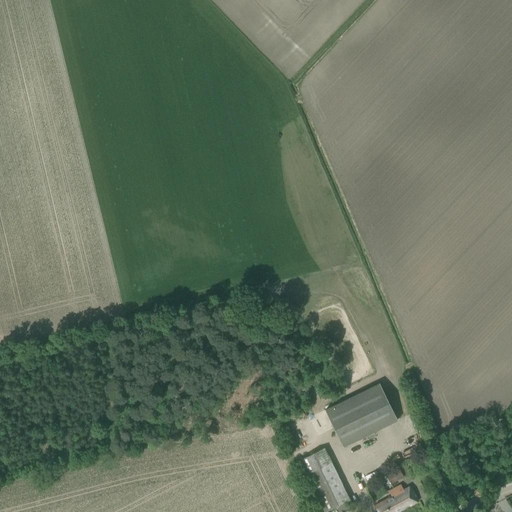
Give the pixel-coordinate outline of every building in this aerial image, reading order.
[(324,409),(342,447),(397,420),(379,382),(324,409)] [(325,511),(349,500),(323,447),(296,461),(321,511),(325,511)] [(381,468),(365,476),(367,480),(383,472),(381,468)] [(386,475),(391,484),(404,477),(399,469),(386,475)] [(391,496),(374,505),(378,511),(397,511),(404,509),(403,507),(409,504),(410,505),(418,501),(409,485),(403,488),(400,483),(388,490),(391,496)]
